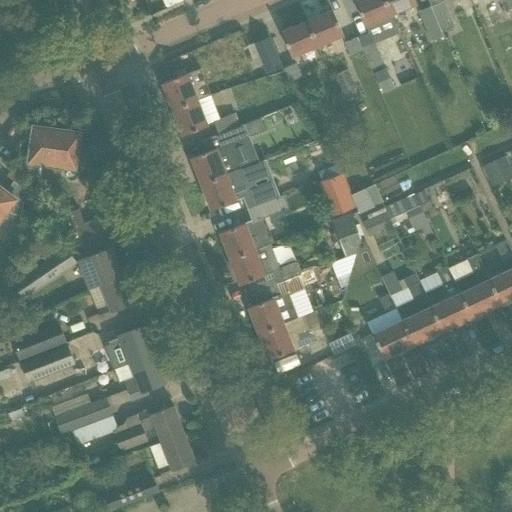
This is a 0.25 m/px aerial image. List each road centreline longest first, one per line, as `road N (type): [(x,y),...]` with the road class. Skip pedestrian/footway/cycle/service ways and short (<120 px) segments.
road 1 (residential): [(259,480),(98,58)]
road 2 (residential): [(259,480),(511,358)]
road 3 (residential): [(98,58),(255,0)]
